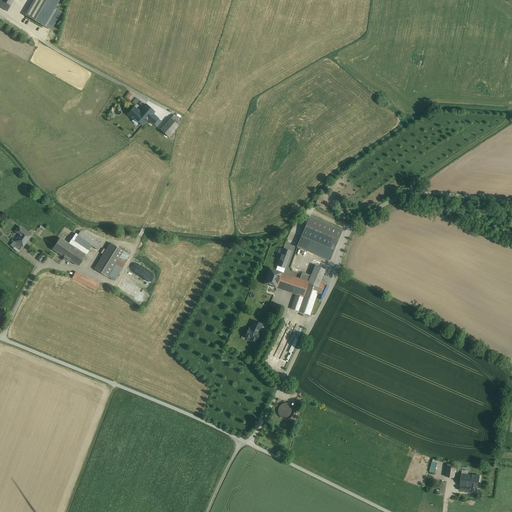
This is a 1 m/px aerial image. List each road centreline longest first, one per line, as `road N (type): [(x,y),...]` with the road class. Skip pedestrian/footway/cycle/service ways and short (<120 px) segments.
road 1 (unclassified): [(511,201),(417,193),(350,228),(338,274),(248,442)]
road 2 (unclassified): [(0,338),(248,442)]
road 3 (unclassified): [(0,11),(167,110)]
road 4 (unclassified): [(248,442),(388,511)]
road 5 (track): [(116,384),(66,511)]
